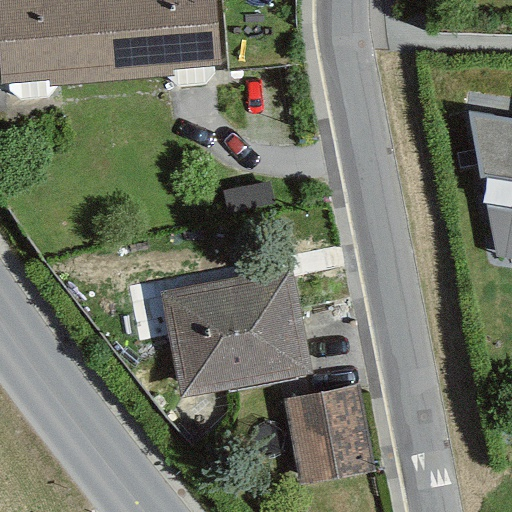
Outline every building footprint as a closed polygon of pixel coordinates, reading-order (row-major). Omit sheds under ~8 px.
[(101,0),(0,0),(0,87),(104,85),(101,0)] [(209,0),(101,0),(104,85),(212,82),(209,0)] [(511,123),(470,115),(482,176),(511,180),(511,123)] [(283,267),(157,284),(170,383),(296,367),(283,267)] [(355,390),(281,398),(290,482),(365,474),(355,390)]
